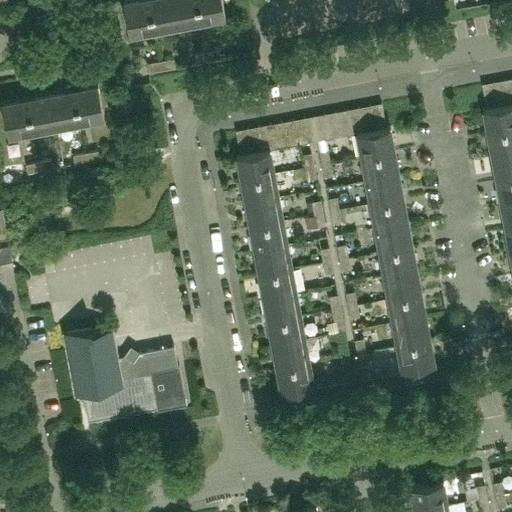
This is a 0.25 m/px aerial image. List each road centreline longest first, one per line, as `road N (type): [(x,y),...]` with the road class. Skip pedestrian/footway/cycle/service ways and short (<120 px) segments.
road 1 (residential): [(242,479),(173,107),(271,87)]
road 2 (residential): [(495,431),(426,59)]
road 3 (residential): [(0,295),(7,293),(50,511)]
road 4 (residential): [(352,0),(261,18),(271,87)]
road 5 (residential): [(271,87),(426,59)]
road 6 (residential): [(101,506),(242,479)]
road 7 (residential): [(355,458),(495,431)]
